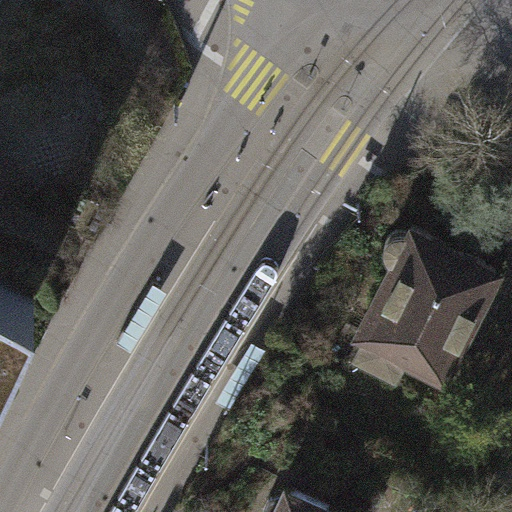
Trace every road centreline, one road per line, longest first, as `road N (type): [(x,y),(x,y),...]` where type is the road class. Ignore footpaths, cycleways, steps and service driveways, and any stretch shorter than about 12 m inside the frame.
road 1 (tertiary): [(392,0),(254,87),(126,268),(0,491)]
road 2 (tertiary): [(120,511),(247,276),(333,151),(402,0)]
